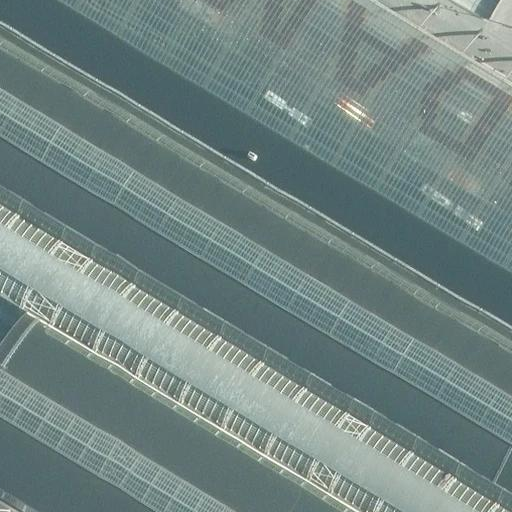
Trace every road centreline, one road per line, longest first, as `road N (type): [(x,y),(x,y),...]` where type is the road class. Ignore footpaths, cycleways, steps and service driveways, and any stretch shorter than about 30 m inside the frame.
road 1 (primary): [(105,0),(511,247)]
road 2 (primary): [(511,167),(235,0)]
